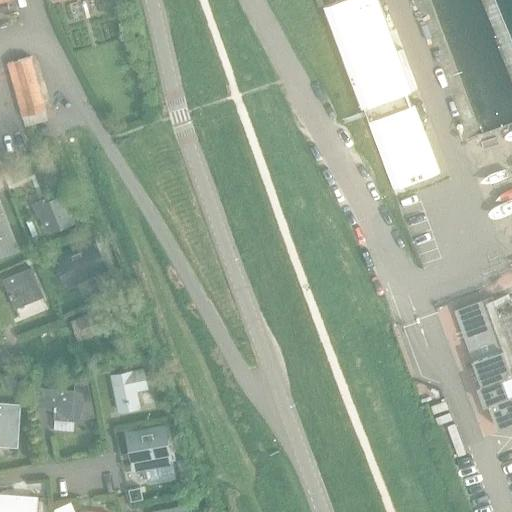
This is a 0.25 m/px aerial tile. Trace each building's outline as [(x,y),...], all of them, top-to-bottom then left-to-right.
[(361,109),(364,108),(405,92),(411,90),(377,0),(338,0),(323,6),(361,109)] [(7,64),(22,117),(44,111),(30,58),(7,64)] [(405,92),(364,108),(369,122),(393,188),(438,172),(413,106),(410,107),(405,92)] [(45,235),(76,223),(64,194),(32,207),(37,219),(39,218),(45,235)] [(0,257),(19,250),(0,199),(0,257)] [(75,272),(79,282),(105,269),(91,241),(54,259),(63,278),(75,272)] [(4,279),(15,307),(43,295),(32,268),(4,279)] [(511,385),(509,376),(511,375),(502,350),(496,334),(501,332),(504,331),(491,297),(454,311),(473,361),(482,386),(477,388),(484,405),(488,404),(497,428),(511,422),(511,385)] [(68,324),(75,342),(107,329),(100,311),(68,324)] [(0,374),(7,390),(20,384),(11,363),(3,366),(5,372),(0,374)] [(111,375),(117,404),(138,399),(136,390),(147,387),(142,368),(111,375)] [(82,419),(95,417),(88,380),(74,378),(73,390),(39,387),(38,405),(55,407),(54,418),(81,421),(82,419)] [(0,443),(17,445),(20,404),(0,402),(0,443)] [(164,427),(127,434),(134,470),(170,463),(164,427)] [(35,511),(37,497),(9,494),(9,497),(0,496),(0,511),(35,511)]
